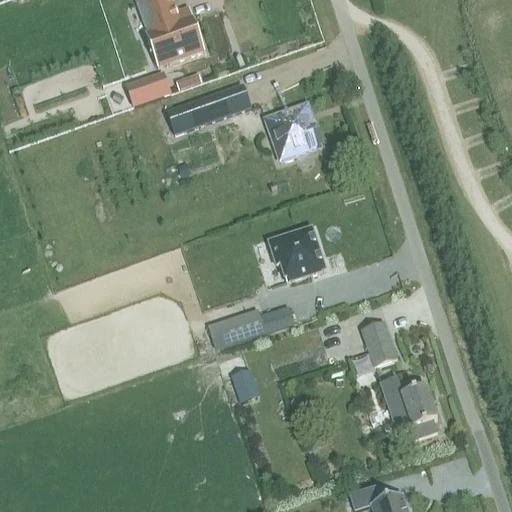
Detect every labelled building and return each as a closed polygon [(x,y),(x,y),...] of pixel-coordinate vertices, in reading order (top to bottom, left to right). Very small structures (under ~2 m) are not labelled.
[(143,36),(154,70),(202,54),(190,20),(179,24),(171,0),(146,0),(156,31),(143,36)] [(165,76),(151,81),(153,88),(132,96),(136,109),(172,97),(165,76)] [(168,116),(175,139),(251,113),(243,91),(168,116)] [(302,110),(263,124),(278,166),(322,150),(313,125),(308,126),(302,110)] [(325,274),(310,233),(269,247),(277,272),(281,271),(287,288),(325,274)] [(230,335),(234,347),(265,337),(258,314),(246,318),(249,329),(230,335)] [(364,334),(376,371),(397,364),(385,327),(364,334)] [(437,436),(434,426),(439,425),(427,391),(414,396),(410,384),(399,388),(397,381),(380,387),(398,437),(409,433),(413,445),(437,436)] [(354,511),(367,508),(368,511),(401,511),(397,497),(376,504),(371,488),(345,497),(349,511),(354,511)]
